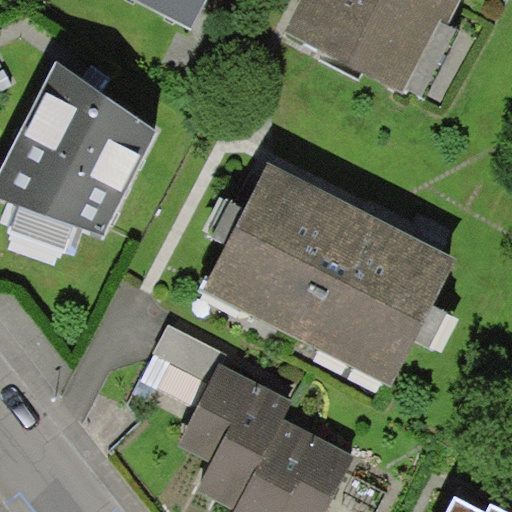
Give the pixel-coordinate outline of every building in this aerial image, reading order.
[(146,0),(194,27),(207,0),(146,0)] [(313,0),(299,28),(406,84),(450,0),(313,0)] [(160,131),(56,59),(0,177),(0,197),(104,237),(160,131)] [(392,372),(450,258),(268,166),(210,279),(392,372)] [(297,387),(171,321),(138,386),(195,414),(182,450),(211,466),(198,492),(229,509),(227,511),(331,511),(354,459),(284,416),(297,387)] [(486,511),(456,496),(447,511),(486,511)]
